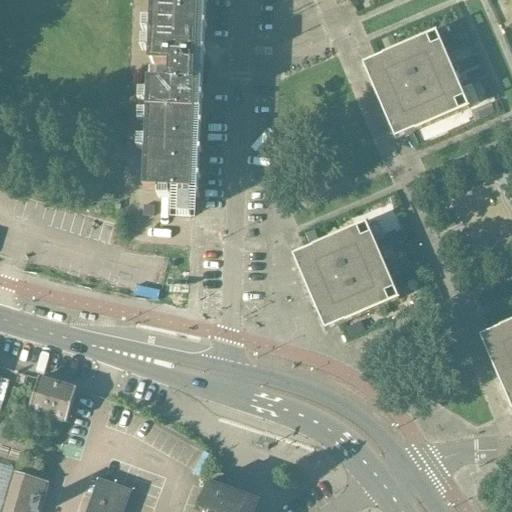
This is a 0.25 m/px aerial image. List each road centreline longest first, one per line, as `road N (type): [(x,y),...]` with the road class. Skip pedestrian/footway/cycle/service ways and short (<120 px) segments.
road 1 (residential): [(224,381),(243,0)]
road 2 (unclassified): [(224,381),(0,320)]
road 3 (unclassified): [(393,478),(322,416),(224,381)]
road 4 (residential): [(393,478),(455,456),(511,450)]
